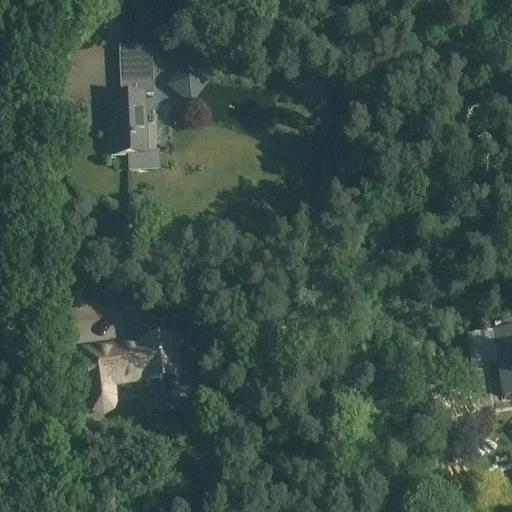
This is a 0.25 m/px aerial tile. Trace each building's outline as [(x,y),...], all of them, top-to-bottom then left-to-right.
[(120,97),(109,98),(112,158),(127,157),(128,175),(159,173),(158,154),(147,155),(145,98),(153,98),(151,49),(118,50),(120,97)] [(346,133),(331,135),(332,159),(346,159),(346,133)] [(337,184),(327,178),(320,191),(330,197),(337,184)] [(511,328),(492,331),(493,334),(497,364),(502,398),(511,396),(511,328)] [(471,368),(497,364),(493,334),(466,338),(471,368)] [(146,383),(178,379),(173,340),(141,344),(141,346),(83,353),(87,388),(88,406),(91,415),(102,419),(114,411),(116,402),(114,385),(145,381),(146,383)] [(424,511),(463,511),(444,472),(413,487),(424,511)]
